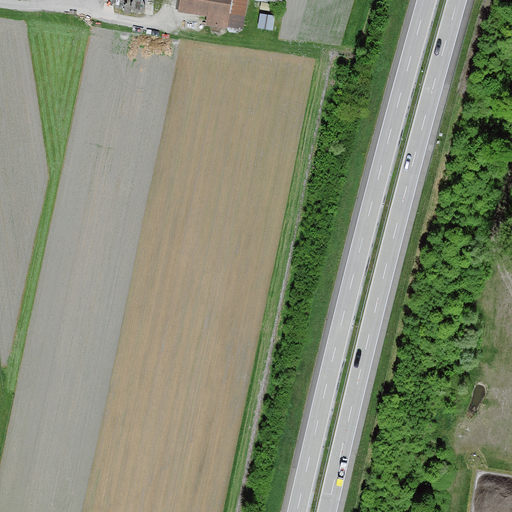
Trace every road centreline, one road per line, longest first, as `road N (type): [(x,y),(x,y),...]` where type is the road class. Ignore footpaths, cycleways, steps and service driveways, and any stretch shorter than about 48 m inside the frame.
road 1 (motorway): [(427,0),(297,511)]
road 2 (motorway): [(327,511),(457,0)]
road 3 (track): [(144,24),(0,3)]
